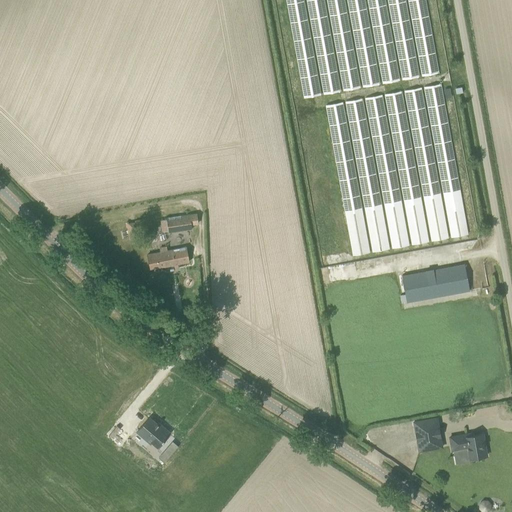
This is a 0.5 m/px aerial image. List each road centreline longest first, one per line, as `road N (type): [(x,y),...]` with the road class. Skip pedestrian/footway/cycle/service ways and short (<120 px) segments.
road 1 (tertiary): [(433,511),(166,341),(0,192)]
road 2 (unclassified): [(511,333),(453,0)]
